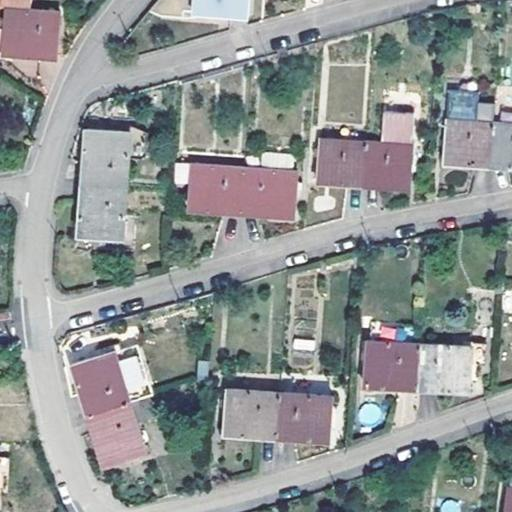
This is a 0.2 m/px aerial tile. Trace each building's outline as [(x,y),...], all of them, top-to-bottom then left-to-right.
[(193,0),(192,11),(245,15),(246,0),(193,0)] [(9,4),(7,48),(56,52),(58,7),(9,4)] [(451,90),(449,120),(496,123),(497,103),(480,101),(481,92),(451,90)] [(494,164),(496,123),(449,120),(448,137),(447,161),(494,164)] [(511,124),(496,123),(494,164),(511,164),(511,124)] [(83,179),(128,182),(130,129),(86,127),(83,179)] [(366,180),(369,140),(323,137),(320,177),(366,180)] [(369,140),(366,180),(411,183),(414,142),(369,140)] [(243,209),(245,168),(194,165),(192,206),(243,209)] [(245,168),(243,209),(295,213),(297,171),(245,168)] [(128,182),(83,179),(81,232),(125,235),(128,182)] [(417,388),(419,345),(366,342),(364,385),(417,388)] [(92,415),(133,401),(152,395),(155,394),(139,345),(122,351),(116,353),(75,366),(92,415)] [(419,345),(417,388),(468,391),(469,349),(419,345)] [(197,365),(196,380),(208,377),(209,362),(197,365)] [(281,436),(283,393),(231,390),(228,433),(281,436)] [(283,393),(281,436),(331,439),(334,395),(283,393)] [(133,401),(92,415),(109,464),(150,450),(140,422),(159,415),(152,395),(133,401)]
